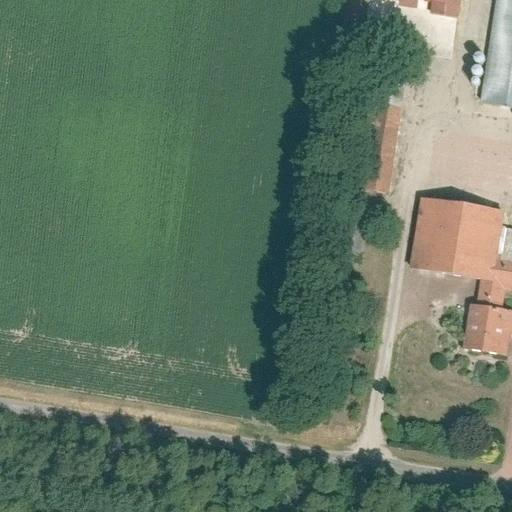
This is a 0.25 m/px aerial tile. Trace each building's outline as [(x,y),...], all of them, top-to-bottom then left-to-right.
[(400,0),(454,8),(455,0),(400,0)] [(511,0),(493,0),(476,106),(511,112),(511,0)] [(346,212),(386,218),(406,99),(367,92),(346,212)] [(497,218),(418,205),(406,277),(485,290),(497,218)] [(511,264),(491,262),(487,294),(511,296),(511,264)] [(502,315),(460,308),(453,354),(494,361),(502,315)]
